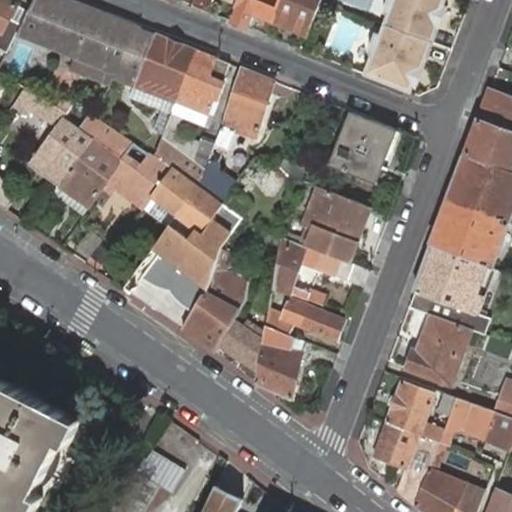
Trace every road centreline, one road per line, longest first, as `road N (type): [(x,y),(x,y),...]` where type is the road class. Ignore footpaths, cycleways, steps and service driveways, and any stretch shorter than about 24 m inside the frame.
road 1 (tertiary): [(319,473),(0,255)]
road 2 (residential): [(319,473),(450,127)]
road 3 (residential): [(131,0),(450,127)]
road 4 (residential): [(450,127),(499,0)]
